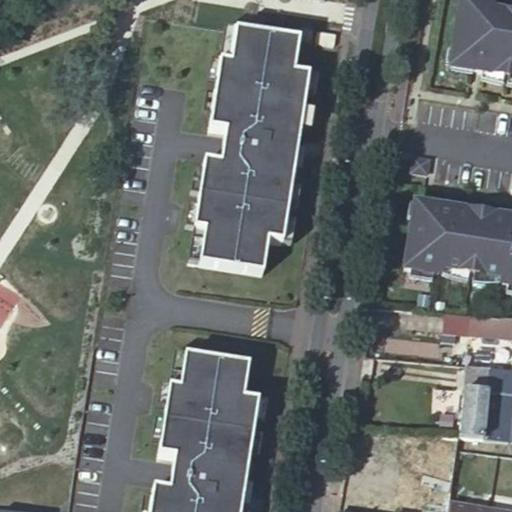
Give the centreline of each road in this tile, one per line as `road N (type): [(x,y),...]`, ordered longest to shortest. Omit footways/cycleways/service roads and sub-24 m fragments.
road 1 (residential): [(374,0),(292,511)]
road 2 (residential): [(316,511),(398,0)]
